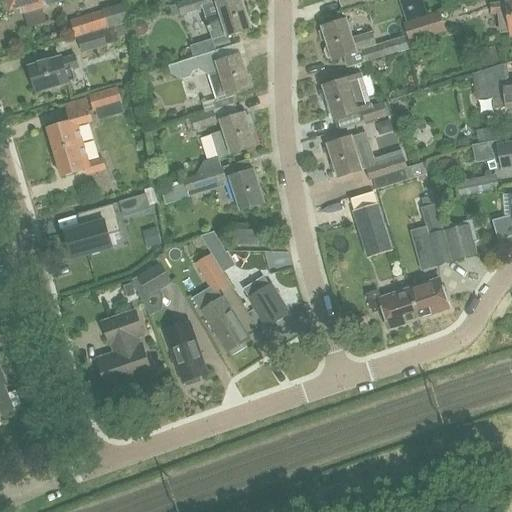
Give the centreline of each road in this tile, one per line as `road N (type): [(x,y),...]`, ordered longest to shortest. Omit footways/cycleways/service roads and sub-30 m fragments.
road 1 (residential): [(340,382),(292,192),(282,0)]
road 2 (residential): [(92,466),(0,161)]
road 3 (residential): [(92,466),(340,382)]
road 4 (residential): [(340,382),(459,339),(511,268)]
